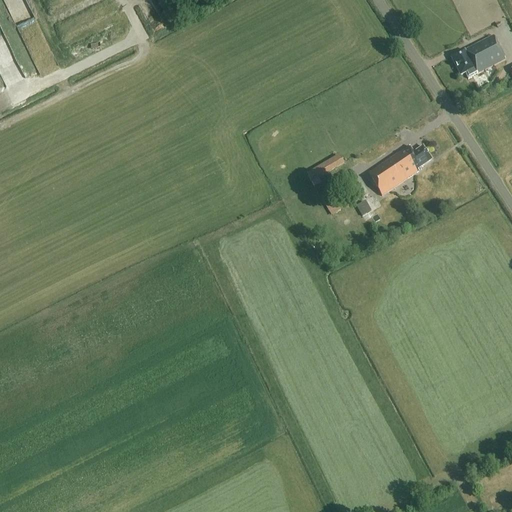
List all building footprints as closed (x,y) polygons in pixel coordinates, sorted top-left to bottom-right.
[(67,32),(113,10),(107,0),(104,0),(61,20),(67,32)] [(508,59),(495,35),(451,58),(460,76),(466,73),(469,80),(508,59)] [(432,161),(423,147),(414,153),(409,147),(367,175),(382,197),(419,172),(418,170),(432,161)] [(308,177),(312,183),(344,164),(340,158),(308,177)] [(357,176),(347,182),(359,201),(369,195),(357,176)] [(319,196),(330,214),(340,208),(329,190),(319,196)] [(453,225),(468,218),(464,208),(449,216),(453,225)]
